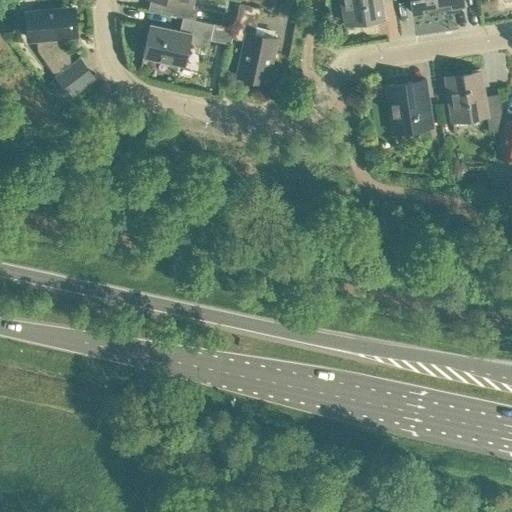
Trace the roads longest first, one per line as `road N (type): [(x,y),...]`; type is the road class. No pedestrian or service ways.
road 1 (primary): [(511,376),(0,269)]
road 2 (primary): [(0,327),(511,433)]
road 3 (residential): [(99,0),(118,81),(169,105),(277,126),(309,116),(354,63),(511,36)]
